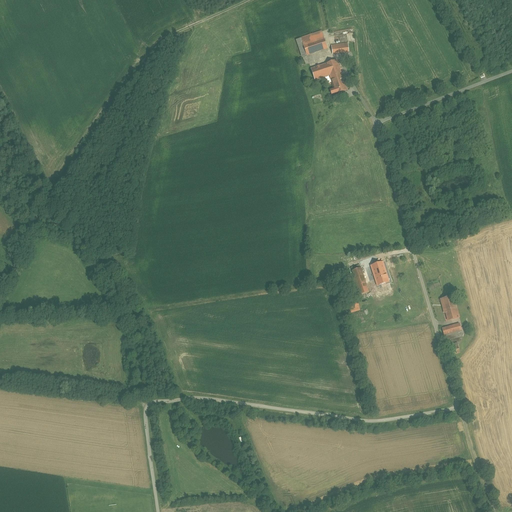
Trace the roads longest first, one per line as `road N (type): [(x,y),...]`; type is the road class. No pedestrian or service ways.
road 1 (track): [(159,511),(145,415),(153,402),(190,397),(383,420),(444,412),(459,401)]
road 2 (track): [(246,0),(158,41),(53,190),(0,290)]
road 3 (unclassified): [(459,401),(377,124)]
road 4 (unclassified): [(377,124),(511,71)]
road 5 (track): [(377,124),(511,72)]
